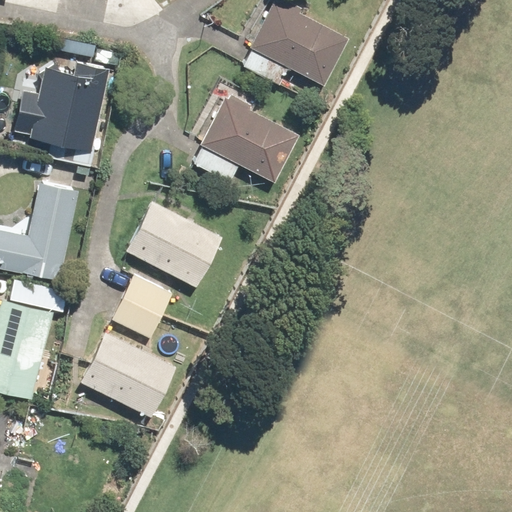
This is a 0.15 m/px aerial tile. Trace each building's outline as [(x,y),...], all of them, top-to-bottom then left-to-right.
[(294,0),(277,0),(253,40),(318,80),(348,33),(294,0)] [(90,150),(103,71),(40,61),(28,140),(90,150)] [(224,87),(196,132),(271,178),(299,133),(224,87)] [(33,178),(24,227),(0,222),(0,268),(21,272),(20,275),(63,283),(81,187),(33,178)] [(148,194),(120,245),(190,283),(218,232),(148,194)] [(147,334),(169,290),(130,271),(108,315),(147,334)] [(0,393),(33,400),(51,307),(0,296),(0,393)] [(174,362),(103,331),(81,382),(152,413),(174,362)]
